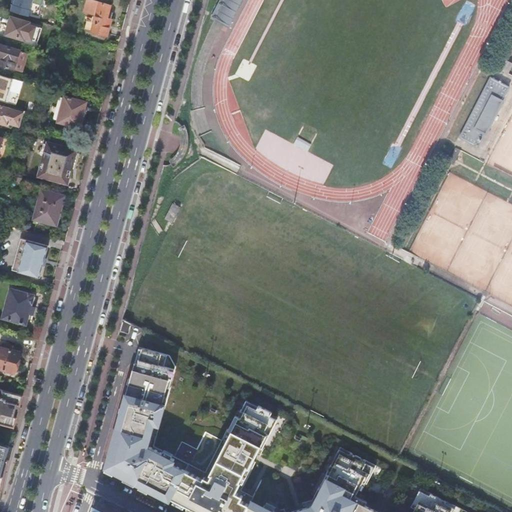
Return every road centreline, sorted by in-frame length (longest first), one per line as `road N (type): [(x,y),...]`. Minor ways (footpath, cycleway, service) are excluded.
road 1 (primary): [(155,0),(16,511)]
road 2 (primary): [(50,471),(177,0)]
